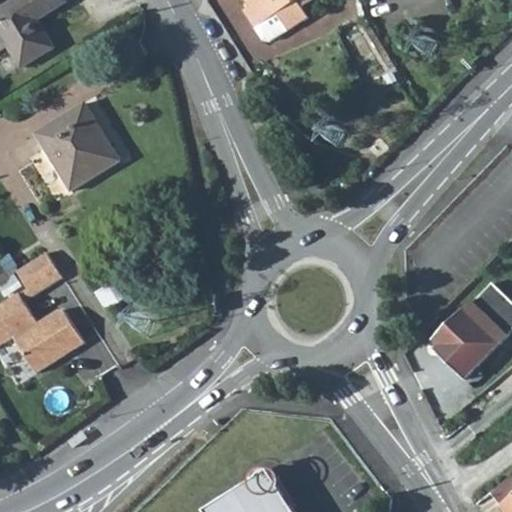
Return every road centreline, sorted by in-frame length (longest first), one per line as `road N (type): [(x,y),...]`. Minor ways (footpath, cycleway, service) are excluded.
road 1 (tertiary): [(494,109),(326,243)]
road 2 (tertiary): [(368,282),(400,223),(494,109)]
road 3 (tertiary): [(314,362),(443,497)]
road 4 (tertiary): [(443,497),(361,335)]
road 5 (tertiary): [(29,511),(160,433)]
road 6 (tertiary): [(252,319),(160,433)]
road 7 (tertiary): [(166,0),(201,62),(225,130)]
road 8 (tertiary): [(160,433),(244,384),(276,352)]
road 9 (tertiary): [(225,130),(241,217),(260,267)]
road 10 (tertiary): [(300,242),(225,130)]
